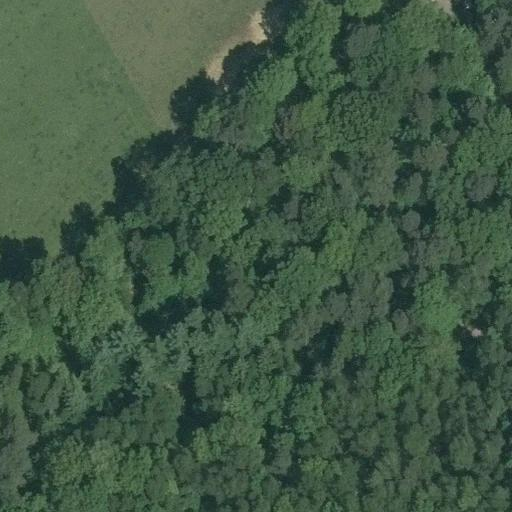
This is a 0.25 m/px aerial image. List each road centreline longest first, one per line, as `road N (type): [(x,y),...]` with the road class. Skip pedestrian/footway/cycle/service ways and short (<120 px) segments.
road 1 (track): [(361,403),(371,261),(363,219),(489,66),(509,57),(511,64)]
road 2 (track): [(124,511),(361,403)]
road 3 (track): [(361,403),(511,335)]
